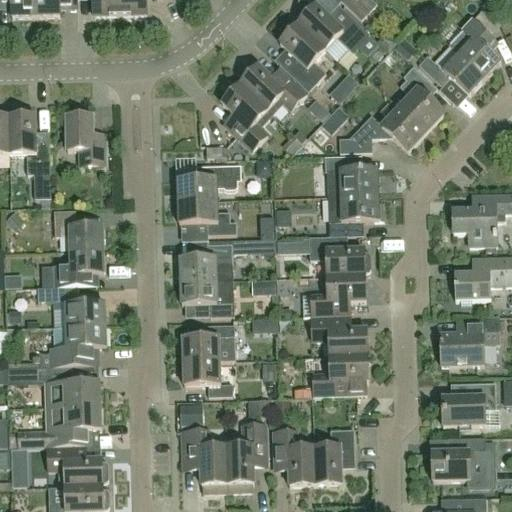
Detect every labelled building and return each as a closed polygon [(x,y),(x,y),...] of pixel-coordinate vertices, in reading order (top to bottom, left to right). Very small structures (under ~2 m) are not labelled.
[(0,0),(0,12),(12,12),(12,23),(36,22),(35,0),(0,0)] [(35,0),(36,22),(60,21),(60,13),(78,13),(77,0),(35,0)] [(93,0),(93,21),(120,20),(119,0),(93,0)] [(119,0),(120,20),(146,20),(145,0),(155,0),(156,3),(165,0),(119,0)] [(347,0),(341,6),(361,26),(377,9),(366,0),(347,0)] [(298,29),(325,55),(336,43),(352,58),(369,40),(338,10),(327,21),(316,10),(298,29)] [(449,50),(485,84),(501,67),(482,50),(490,41),(473,24),(449,50)] [(325,55),(298,29),(280,48),(291,59),(280,71),(308,97),(326,79),(314,67),(325,55)] [(404,42),(395,53),(407,65),(417,54),(404,42)] [(485,84),(449,50),(448,50),(458,60),(443,76),(427,61),(418,70),(442,92),(450,83),(469,101),(485,84)] [(258,71),(240,90),(267,116),(279,104),(291,115),(308,97),(280,71),(270,82),(258,71)] [(411,102),(399,114),(426,138),(443,119),(426,103),(435,92),(413,72),(404,82),(406,85),(400,92),(411,102)] [(267,116),(240,90),(222,109),(233,120),(224,130),(252,157),(267,140),(255,129),(267,116)] [(371,121),(350,144),(339,144),(340,159),(372,158),(372,144),(385,144),(389,139),(408,157),(426,138),(399,114),(382,132),(377,126),(371,121)] [(80,172),(106,171),(105,147),(93,147),(92,120),(67,121),(67,156),(80,156),(80,172)] [(0,160),(10,160),(9,122),(0,122),(0,160)] [(9,122),(10,160),(27,160),(28,180),(34,180),(51,180),(50,137),(36,138),(35,122),(9,122)] [(206,153),(207,163),(221,162),(221,152),(206,153)] [(328,202),(378,201),(377,175),(354,175),(354,161),(325,162),(325,177),(327,177),(328,202)] [(241,171),(233,171),(205,172),(205,184),(178,185),(178,207),(217,206),(216,194),(222,194),(226,196),(235,196),(238,194),(238,187),(242,186),(241,171)] [(511,200),(473,202),(473,215),(453,215),(453,239),(469,239),(469,252),(497,251),(496,227),(507,227),(506,219),(511,218),(511,200)] [(378,209),(378,201),(328,202),(329,219),(329,242),(347,242),(356,241),(356,227),(384,227),(383,209),(378,209)] [(217,206),(178,207),(179,230),(206,229),(207,241),(237,240),(236,228),(230,228),(230,218),(217,218),(217,206)] [(16,216),(6,227),(15,237),(26,226),(16,216)] [(70,256),(103,255),(102,231),(77,232),(76,216),(54,217),(55,242),(70,242),(70,256)] [(347,242),(329,242),(309,243),(310,266),(327,265),(327,282),(365,281),(365,277),(368,277),(371,274),(370,261),(367,258),(364,258),(364,255),(348,255),(347,242)] [(275,244),(262,245),(262,258),(267,263),(276,263),(276,254),(276,244),(275,244)] [(181,287),(233,286),(232,263),(232,255),(232,250),(208,251),(208,264),(180,264),(180,267),(176,271),(177,281),(181,285),(181,287)] [(103,255),(70,256),(70,271),(56,271),(56,293),(65,293),(78,292),(97,292),(97,280),(104,279),(103,255)] [(511,262),(508,263),(479,264),(479,278),(454,278),(455,306),(460,306),(460,309),(472,308),(471,305),(491,305),(490,292),(508,291),(511,290),(511,262)] [(365,281),(327,282),(328,299),(311,300),(312,323),(350,322),(350,308),(366,307),(365,281)] [(276,285),(252,286),(253,299),(276,299),(276,285)] [(233,286),(181,287),(182,310),(209,309),(210,322),(234,322),(234,308),(232,308),(231,286),(233,286)] [(11,293),(12,307),(32,306),(31,292),(11,293)] [(65,293),(56,293),(37,294),(38,308),(66,307),(65,293)] [(66,332),(106,331),(105,309),(65,310),(66,332)] [(48,312),(49,330),(58,330),(58,312),(48,312)] [(292,313),(280,313),(280,323),(292,323),(292,313)] [(9,315),(9,328),(22,328),(22,315),(9,315)] [(350,322),(312,323),(313,346),(329,345),(330,362),(367,361),(366,335),(351,335),(350,322)] [(484,349),(500,348),(499,326),(467,327),(468,339),(440,340),(441,372),(484,370),(484,349)] [(43,348),(42,330),(15,331),(15,349),(43,348)] [(183,367),(236,365),(234,330),(206,331),(207,343),(183,343),(183,367)] [(106,331),(66,332),(54,333),(54,359),(40,359),(40,373),(68,372),(78,372),(77,354),(107,353),(106,331)] [(367,361),(330,362),(330,380),(314,380),(314,403),(366,401),(366,387),(368,387),(367,361)] [(236,365),(183,367),(184,391),(208,391),(209,402),(233,401),(232,389),(220,390),(219,366),(236,366),(236,365)] [(263,368),(263,386),(277,385),(277,368),(263,368)] [(50,413),(101,411),(100,387),(74,388),(74,376),(50,377),(50,389),(49,389),(50,413)] [(504,411),(511,410),(511,385),(503,386),(504,411)] [(496,388),(468,389),(468,403),(442,404),(443,432),(461,431),(500,430),(500,415),(497,415),(496,388)] [(295,394),(295,404),(312,403),(312,394),(295,394)] [(270,422),(270,405),(257,405),(258,423),(270,422)] [(290,405),(275,406),(276,422),(291,421),(290,405)] [(204,429),(203,409),(180,410),(181,431),(204,429)] [(51,437),(48,437),(18,437),(18,454),(47,453),(48,453),(76,452),(76,436),(101,435),(101,411),(50,413),(51,437)] [(243,451),(226,452),(228,498),(252,497),(252,489),(254,489),(253,473),(267,472),(266,430),(243,431),(243,451)] [(314,453),(316,491),(342,490),(341,474),(355,473),(354,435),(331,436),(331,452),(314,453)] [(228,498),(226,452),(209,453),(209,436),(182,437),(183,475),(201,475),(202,491),(203,491),(204,499),(228,498)] [(316,491),(314,453),(297,454),(297,437),(274,438),(275,476),(289,476),(289,492),(316,491)] [(490,456),(486,456),(485,443),(459,444),(459,458),(432,458),(432,486),(469,485),(469,491),(490,491),(490,456)] [(76,452),(48,453),(47,453),(48,476),(65,475),(65,492),(103,491),(103,488),(106,488),(109,485),(108,469),(106,466),(102,466),(102,465),(86,466),(86,452),(76,452)] [(10,454),(0,454),(0,458),(6,459),(7,474),(11,474),(10,454)] [(28,455),(12,456),(12,469),(28,468),(28,455)] [(103,491),(65,492),(66,509),(49,510),(49,511),(109,511),(109,496),(106,494),(103,494),(103,491)] [(492,511),(493,504),(486,505),(486,503),(462,504),(462,511),(492,511)]
